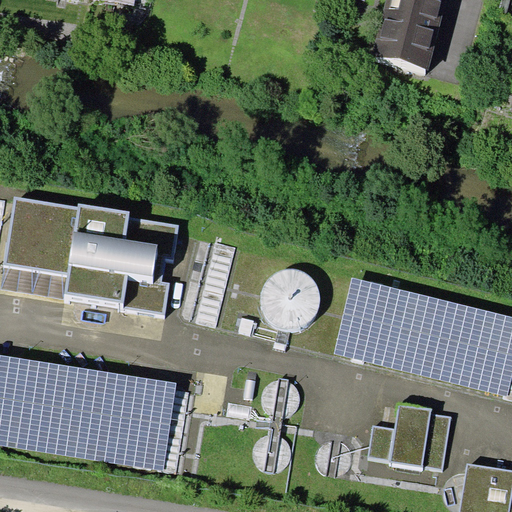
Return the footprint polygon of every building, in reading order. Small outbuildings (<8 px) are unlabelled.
[(446,0),(386,0),(372,55),(428,70),(446,0)] [(130,227),(13,210),(0,298),(65,307),(63,314),(125,323),(125,317),(166,323),(171,290),(163,289),(166,264),(175,266),(180,233),(130,226),(130,227)] [(261,306),(262,316),(266,326),(273,333),(282,338),(292,339),(302,337),(311,331),(317,324),(320,316),(320,306),(318,297),(313,289),(306,284),(297,280),(288,280),(279,282),(270,288),(264,296),(261,306)] [(262,399),(262,405),(263,411),(267,416),(272,420),(278,422),(284,422),(290,420),(295,416),(299,410),(300,404),(300,397),(297,391),(292,386),(285,384),(279,383),(273,385),(268,388),(264,393),(262,399)] [(451,422),(398,414),(395,435),(372,431),(367,464),(390,468),(389,473),(423,478),(424,472),(443,475),(451,422)] [(254,453),(254,459),(255,465),(259,470),(264,473),(270,475),(276,475),(282,473),(287,469),(291,464),(292,457),(292,451),(289,444),(284,440),(278,437),(271,437),(265,438),(260,442),(256,447),(254,453)] [(511,511),(511,480),(466,474),(460,511),(511,511)]
